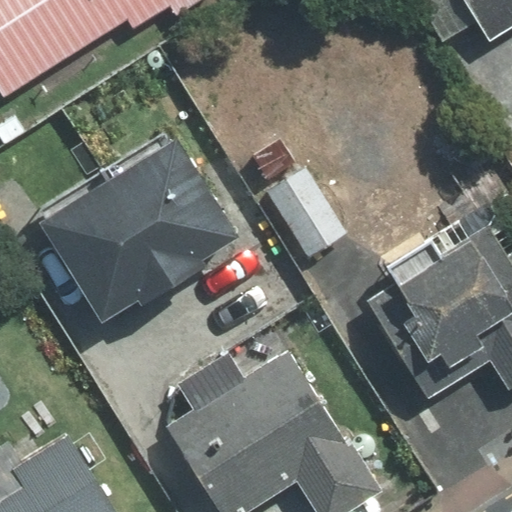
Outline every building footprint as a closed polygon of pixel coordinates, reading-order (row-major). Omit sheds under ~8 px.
[(0,0),(0,72),(12,92),(159,0),(183,0),(188,6),(197,0),(0,0)] [(511,0),(479,0),(499,31),(511,23),(511,0)] [(186,126),(52,205),(113,308),(247,229),(186,126)] [(306,161),(267,186),(312,255),(351,229),(306,161)] [(429,386),(495,347),(511,374),(511,238),(498,215),(371,290),(429,386)] [(298,342),(174,418),(231,511),(236,511),(304,471),(329,511),(335,511),(386,481),(347,419),(346,420),(298,342)] [(20,460),(31,477),(0,496),(0,511),(128,511),(73,426),(20,460)]
